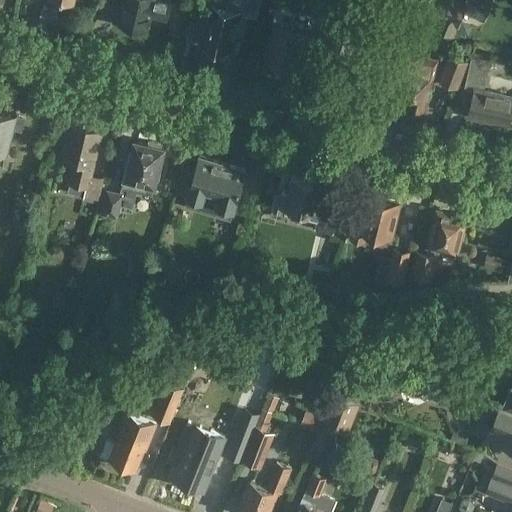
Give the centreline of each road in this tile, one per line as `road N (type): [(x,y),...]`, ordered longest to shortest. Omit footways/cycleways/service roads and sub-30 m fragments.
road 1 (residential): [(320,116),(0,38)]
road 2 (residential): [(511,166),(320,116)]
road 3 (residential): [(120,508),(0,461)]
road 4 (residential): [(320,116),(369,0)]
